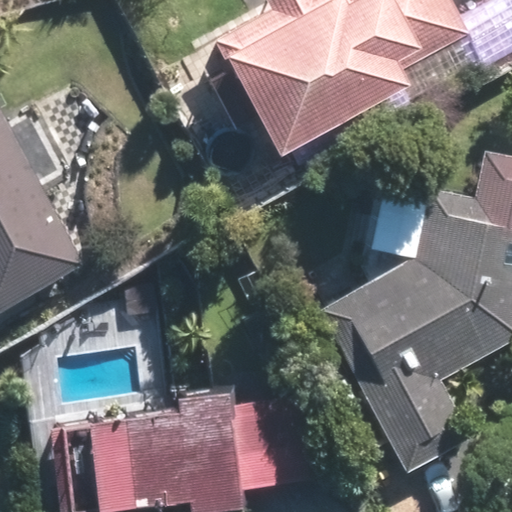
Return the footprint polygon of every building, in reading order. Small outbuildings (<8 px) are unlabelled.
[(263,0),(265,6),(208,38),(269,146),(467,35),(446,0),(263,0)] [(0,292),(68,256),(0,131),(0,292)] [(430,195),(418,256),(319,311),(403,462),(456,433),(423,374),(506,328),(511,297),(511,166),(477,160),(468,202),(430,195)] [(174,412),(81,425),(93,507),(220,490),(207,395),(172,400),(174,412)] [(296,398),(223,408),(233,482),(306,472),(296,398)]
